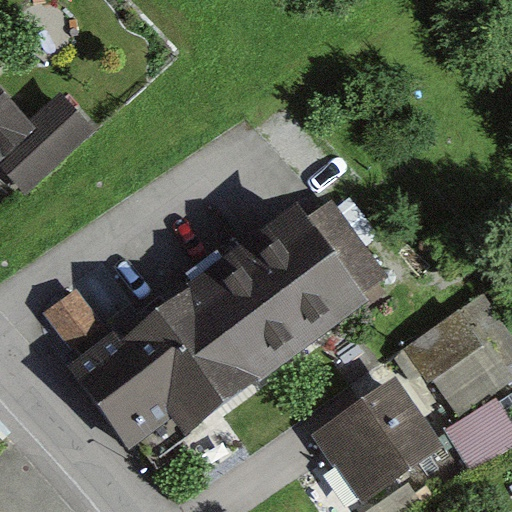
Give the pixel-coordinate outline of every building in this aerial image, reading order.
[(0,177),(29,206),(94,141),(63,110),(41,132),(0,90),(0,177)] [(123,338),(72,376),(128,449),(175,414),(187,430),(384,282),(329,208),(305,226),(302,222),(175,318),(169,310),(126,342),(123,338)] [(100,329),(75,296),(50,315),(75,348),(100,329)] [(482,348),(459,316),(410,350),(433,383),(482,348)] [(432,447),(393,392),(327,439),(366,494),(432,447)] [(451,427),(479,470),(511,448),(511,410),(502,395),(451,427)]
